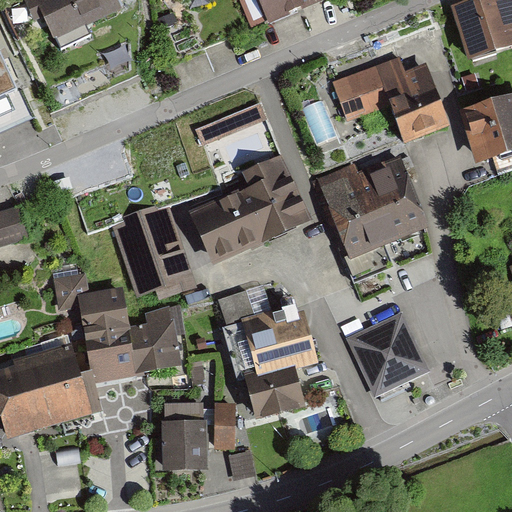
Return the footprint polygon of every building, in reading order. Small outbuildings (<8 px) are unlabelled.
[(56,41),(123,13),(117,0),(21,0),(30,23),(46,17),(56,41)] [(260,0),(272,25),(326,0),(260,0)] [(511,0),(476,0),(456,7),(475,60),(511,46),(511,0)] [(0,52),(0,118),(15,112),(8,95),(17,91),(0,52)] [(399,56),(332,83),(348,122),(389,106),(404,145),(450,127),(427,69),(408,77),(399,56)] [(511,152),(511,99),(474,111),(488,160),(511,152)] [(263,121),(258,107),(212,126),(218,139),(263,121)] [(194,215),(216,263),(312,219),(282,154),(242,172),(250,190),(194,215)] [(395,156),(320,186),(351,261),(426,231),(395,156)] [(168,208),(111,228),(137,300),(193,280),(168,208)] [(0,214),(0,250),(31,243),(23,209),(0,214)] [(120,291),(90,296),(86,274),(49,280),(55,312),(81,308),(85,334),(93,384),(187,369),(179,313),(125,321),(120,291)] [(240,324),(257,375),(244,379),(257,420),(306,405),(295,370),(316,364),(298,306),(240,324)] [(401,315),(348,341),(377,400),(430,375),(401,315)] [(0,376),(0,401),(8,436),(90,417),(76,359),(0,376)] [(234,409),(214,409),(215,453),(234,452),(234,409)] [(204,471),(205,426),(166,426),(166,471),(204,471)] [(238,478),(259,474),(255,452),(235,455),(238,478)] [(41,494),(82,495),(82,464),(61,464),(61,456),(41,456),(41,494)]
